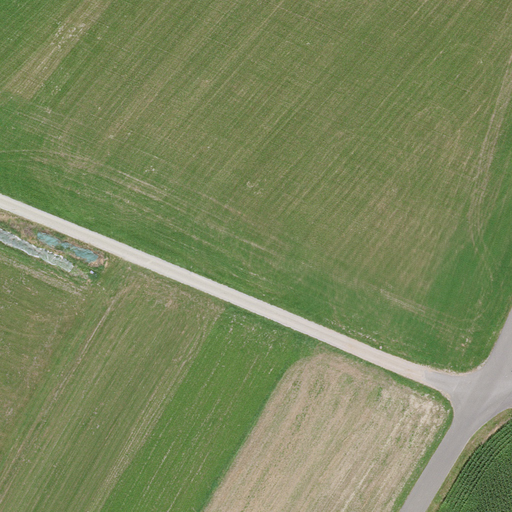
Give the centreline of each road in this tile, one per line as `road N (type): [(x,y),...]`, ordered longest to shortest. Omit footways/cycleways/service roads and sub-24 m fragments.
road 1 (track): [(486,401),(0,203)]
road 2 (unclassified): [(416,511),(486,401)]
